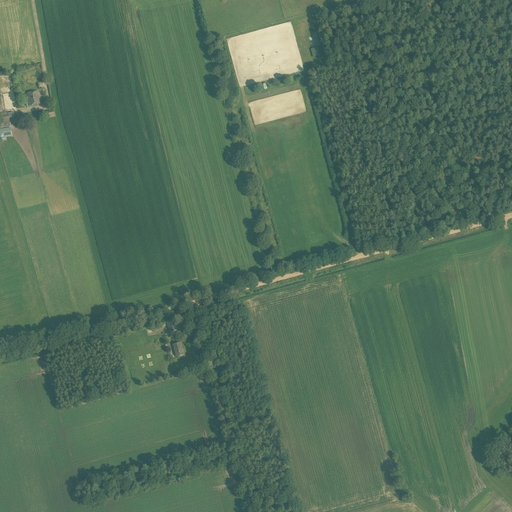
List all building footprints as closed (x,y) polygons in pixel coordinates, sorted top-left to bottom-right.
[(323,46),(319,32),(312,34),(316,48),(311,49),(313,58),(325,54),(323,46)] [(30,106),(40,104),(37,91),(27,94),(28,100),(30,106)] [(3,112),(1,95),(0,95),(0,125),(1,126),(1,128),(16,125),(16,123),(14,113),(7,114),(6,111),(3,112)] [(45,119),(49,118),(55,117),(53,110),(44,112),(45,119)] [(169,332),(177,330),(174,320),(167,322),(169,332)] [(176,357),(183,355),(182,349),(181,343),(173,345),(176,357)]
